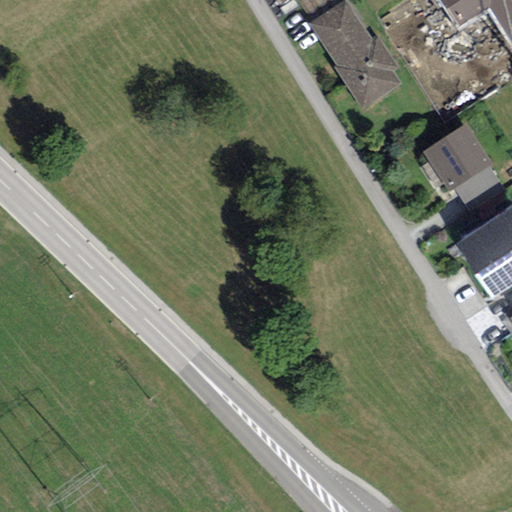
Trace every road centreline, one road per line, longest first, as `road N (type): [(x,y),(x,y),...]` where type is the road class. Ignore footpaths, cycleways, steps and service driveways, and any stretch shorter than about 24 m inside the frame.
road 1 (residential): [(254,0),(511,412)]
road 2 (secondary): [(336,511),(0,180)]
